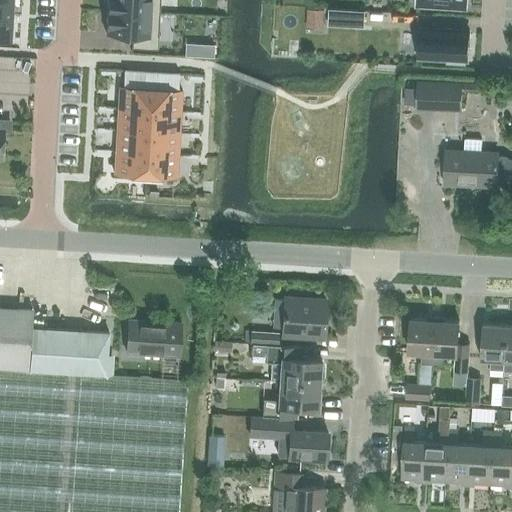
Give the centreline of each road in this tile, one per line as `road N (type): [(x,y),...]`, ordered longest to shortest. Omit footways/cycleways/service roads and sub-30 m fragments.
road 1 (unclassified): [(371,260),(38,241)]
road 2 (residential): [(363,511),(371,260)]
road 3 (residential): [(38,241),(48,65),(66,46),(68,0)]
road 4 (unclassified): [(371,260),(511,269)]
